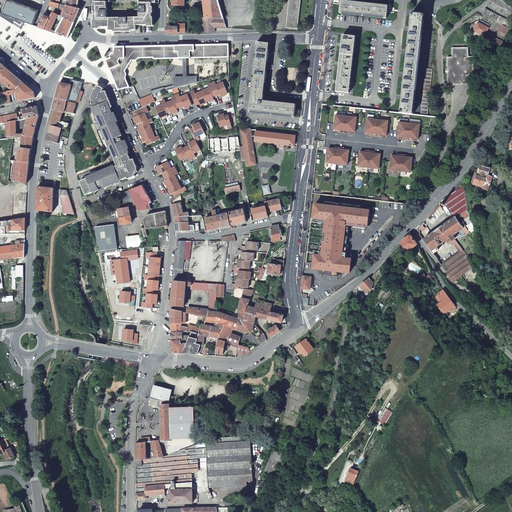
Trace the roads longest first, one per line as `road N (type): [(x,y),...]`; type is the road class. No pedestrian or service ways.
road 1 (unclassified): [(353,286),(329,414),(301,487),(325,511)]
road 2 (secondary): [(47,103),(32,181),(29,331)]
road 3 (track): [(304,493),(389,381),(393,391),(361,455)]
road 4 (residential): [(317,38),(296,219)]
road 5 (residential): [(511,84),(470,156),(410,228)]
road 6 (residential): [(410,228),(460,309),(511,358)]
road 7 (residential): [(296,325),(242,362),(150,358)]
road 8 (residential): [(317,38),(160,39)]
road 9 (residential): [(126,511),(128,422),(150,358)]
road 10 (residential): [(70,53),(106,84),(145,162)]
road 11 (residential): [(170,237),(150,358)]
